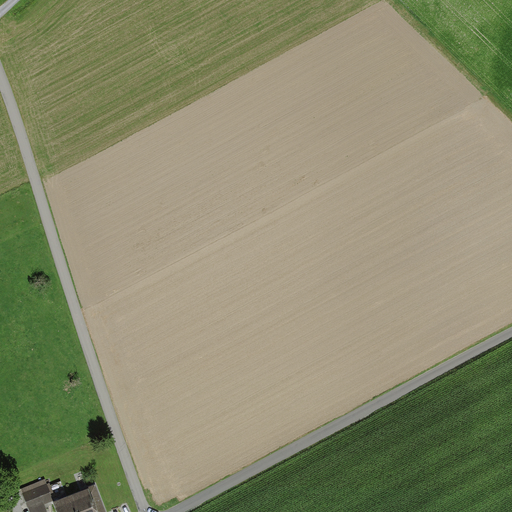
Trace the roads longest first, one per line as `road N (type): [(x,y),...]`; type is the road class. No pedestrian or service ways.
road 1 (residential): [(0,70),(144,511)]
road 2 (track): [(511,119),(391,0)]
